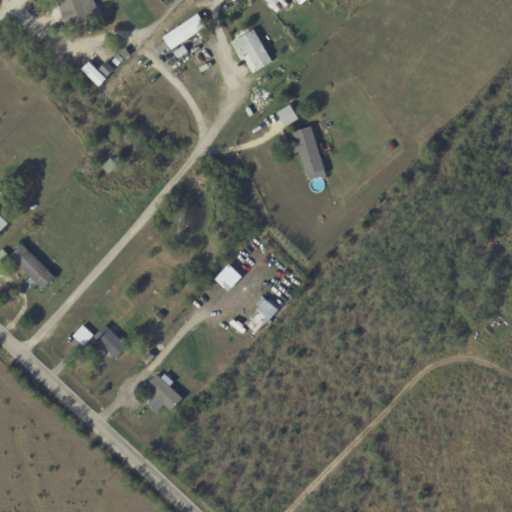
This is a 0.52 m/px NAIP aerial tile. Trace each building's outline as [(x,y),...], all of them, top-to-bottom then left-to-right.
[(95,0),(102,17),(75,27),(72,20),(66,23),(62,14),(69,12),(65,0),(95,0)] [(218,20),(209,26),(196,6),(204,0),(206,0),(219,19),(218,20)] [(208,27),(187,40),(179,28),(199,14),(208,27)] [(256,65),(249,54),(243,58),(234,42),(256,29),(275,62),(259,71),(256,65)] [(125,51),(119,45),(123,41),(129,46),(125,51)] [(109,79),(91,62),(83,71),(102,87),(109,79)] [(103,68),(108,63),(115,70),(108,78),(100,71),(103,68)] [(296,100),(293,102),(289,95),(294,92),(298,99),(296,100)] [(300,121),(294,106),(280,111),(286,126),(300,121)] [(311,129),(311,130),(315,129),(316,133),(312,134),(318,154),(296,160),(293,149),(299,147),(295,133),(311,129)] [(392,142),(397,148),(393,152),(387,146),(392,142)] [(112,159),(118,167),(109,174),(103,166),(112,159)] [(4,230),(0,234),(0,215),(9,224),(4,230)] [(31,222),(35,225),(29,231),(26,227),(31,222)] [(485,253),(484,241),(498,240),(499,252),(485,253)] [(25,246),(57,278),(44,291),(39,286),(36,289),(32,286),(31,287),(26,282),(31,277),(11,258),(23,245),(25,246)] [(1,264),(0,263),(0,254),(4,250),(11,256),(2,266),(1,264)] [(246,324),(258,335),(280,311),(265,297),(257,305),(261,308),(246,324)] [(112,355),(95,338),(107,326),(130,348),(118,360),(112,355)] [(163,379),(185,399),(173,412),(147,388),(159,375),(163,379)]
